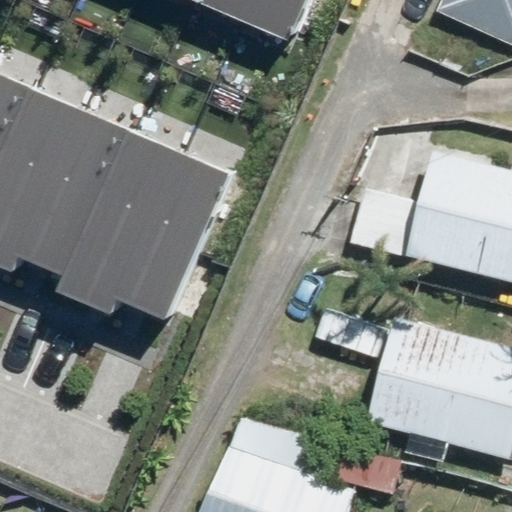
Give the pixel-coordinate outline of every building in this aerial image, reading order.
[(180,0),(181,0),(232,23),(243,0),(180,0)] [(243,0),(232,23),(282,46),(303,0),(243,0)] [(511,0),(441,0),(436,12),(511,45),(511,0)] [(0,156),(30,91),(0,77),(0,156)] [(0,264),(11,269),(17,255),(81,114),(30,91),(0,156),(0,264)] [(17,255),(62,275),(126,134),(81,114),(17,255)] [(57,288),(109,311),(116,298),(179,158),(126,134),(62,275),(57,288)] [(511,153),(450,136),(420,245),(511,270),(511,153)] [(116,298),(162,319),(226,179),(179,158),(116,298)] [(511,334),(410,305),(380,410),(511,447),(511,334)] [(252,405),(207,511),(357,511),(380,452),(252,405)]
